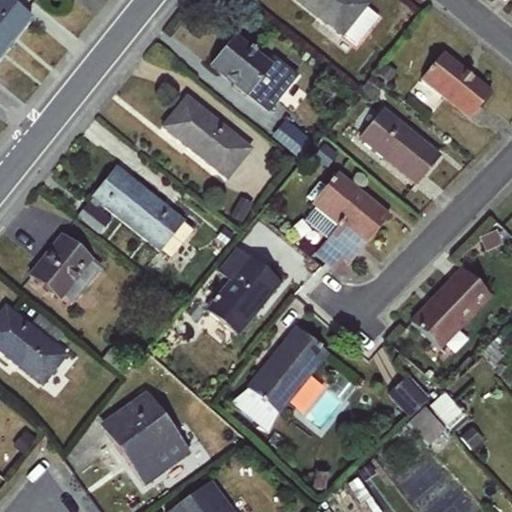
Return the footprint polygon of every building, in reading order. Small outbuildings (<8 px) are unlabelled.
[(0,0),(0,39),(8,46),(30,17),(21,9),(27,0),(0,0)] [(291,0),(335,36),(355,47),(378,18),(366,8),(368,5),(361,0),(291,0)] [(234,35),(206,67),(266,114),(297,76),(273,57),(268,63),(234,35)] [(0,56),(8,46),(0,39),(0,56)] [(442,52),(418,81),(466,121),(490,92),(442,52)] [(251,150),(184,95),(157,128),(224,182),(251,150)] [(439,156),(382,109),(356,140),(414,187),(439,156)] [(302,154),(314,136),(288,118),(275,135),(302,154)] [(115,166),(74,218),(96,235),(111,218),(169,260),(192,232),(182,224),(184,221),(115,166)] [(389,215),(336,172),(309,205),(313,209),(302,223),(324,241),(321,245),(347,266),(389,215)] [(59,234),(25,276),(58,302),(63,296),(72,302),(100,267),(59,234)] [(280,284),(235,248),(215,272),(225,281),(203,311),(236,338),(280,284)] [(407,323),(438,352),(490,298),(459,268),(407,323)] [(0,355),(39,388),(66,356),(3,305),(0,308),(0,355)] [(328,354),(294,327),(245,386),(243,391),(228,403),(263,434),(328,354)] [(390,391),(409,416),(431,399),(412,374),(390,391)] [(308,415),(323,427),(346,400),(331,388),(308,415)] [(433,403),(452,427),(467,414),(448,391),(433,403)] [(97,425),(142,489),(189,455),(144,392),(97,425)] [(411,420),(432,443),(450,426),(429,404),(411,420)] [(165,511),(232,511),(209,480),(165,511)]
